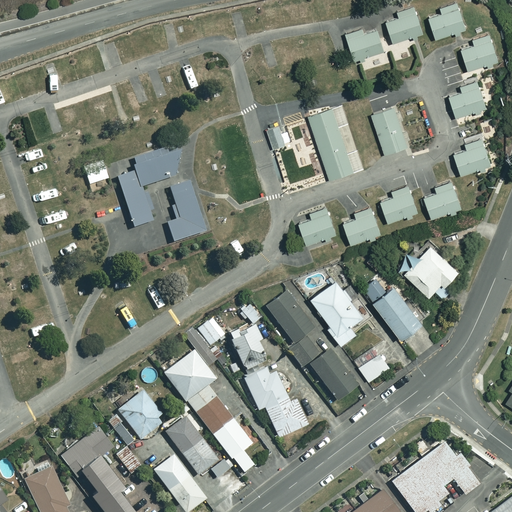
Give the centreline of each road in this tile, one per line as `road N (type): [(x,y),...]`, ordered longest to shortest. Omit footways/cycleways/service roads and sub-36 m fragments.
road 1 (residential): [(429,380),(257,511)]
road 2 (residential): [(511,235),(469,336),(429,380)]
